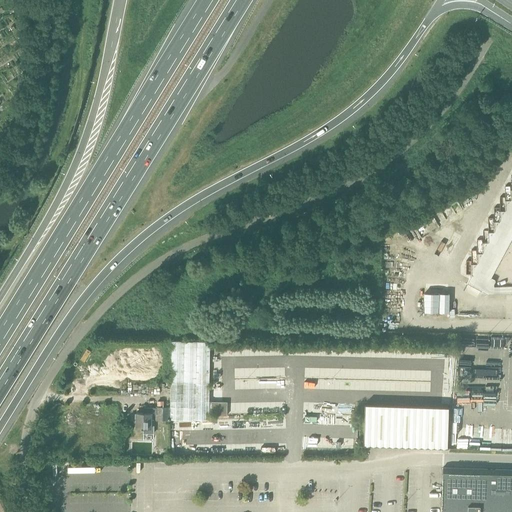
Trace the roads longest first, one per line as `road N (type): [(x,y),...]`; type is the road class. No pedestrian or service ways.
road 1 (unclassified): [(511,3),(440,112),(380,165),(318,198),(183,249),(105,306),(35,398),(23,472),(30,511)]
road 2 (motorway): [(0,428),(52,341),(119,257),(172,214),(357,106),(434,11)]
road 3 (motorway): [(0,386),(240,0)]
road 4 (motorway): [(208,0),(0,336)]
road 5 (motorway): [(120,0),(89,132),(60,199),(0,297)]
